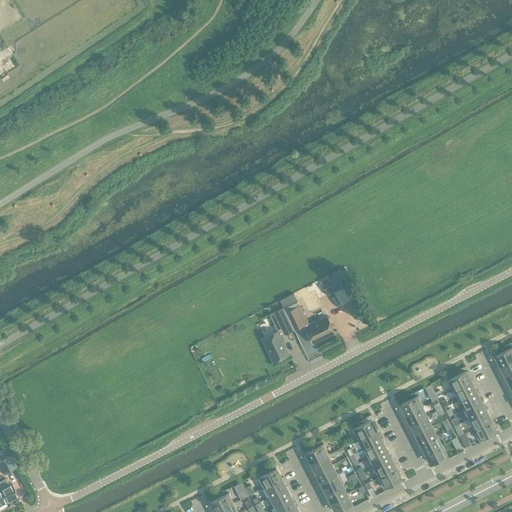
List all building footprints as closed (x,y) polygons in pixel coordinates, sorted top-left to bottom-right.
[(331,285),(322,290),(323,291),(324,293),(324,294),(324,295),(326,297),(352,284),(345,270),(328,279),(331,285)] [(305,287),(305,288),(305,289),(306,289),(306,290),(307,291),(307,292),(308,293),(309,294),(313,293),(313,292),(314,293),(315,294),(315,295),(317,299),(318,299),(319,299),(320,298),(321,297),(322,297),(324,296),(324,295),(324,294),(324,293),(323,291),(322,291),(322,290),(321,287),(320,287),(320,286),(320,285),(319,285),(318,282),(317,281),(316,281),(315,281),(315,282),(314,282),(312,283),(311,283),(311,284),(308,285),(306,286),(305,287)] [(297,301),(284,307),(294,329),(303,325),(304,327),(312,343),(334,332),(326,316),(308,325),(297,301)] [(277,330),(261,338),(273,362),(289,355),(280,335),(294,329),(284,307),(269,314),(277,330)] [(500,366),(511,359),(511,347),(495,356),(500,366)] [(505,376),(511,371),(511,359),(500,366),(505,376)] [(453,390),(471,381),(465,371),(447,380),(453,390)] [(476,391),(471,381),(453,390),(457,400),(476,391)] [(480,400),(476,391),(457,400),(463,410),(465,409),(480,400)] [(400,405),(405,415),(421,406),(421,407),(424,406),(418,395),(400,405)] [(485,410),(480,400),(465,409),(469,418),(485,410)] [(421,407),(421,406),(405,415),(410,424),(426,416),(421,407)] [(490,420),(485,410),(469,418),(474,427),(474,428),(490,420)] [(431,426),(426,416),(410,424),(415,434),(431,426)] [(353,429),(358,439),(376,430),(371,420),(353,429)] [(472,428),(477,439),(495,430),(490,420),(474,428),(474,427),(472,428)] [(436,435),(431,426),(415,434),(420,443),(436,435)] [(365,448),(381,439),(376,430),(358,439),(363,449),(365,448)] [(420,443),(425,453),(441,445),(436,435),(420,443)] [(386,449),(381,439),(365,448),(370,457),(386,449)] [(326,455),(327,456),(329,455),(323,444),(305,453),(311,463),(326,455)] [(441,445),(425,453),(430,463),(446,455),(441,445)] [(391,459),(386,449),(370,457),(375,467),(391,459)] [(1,459),(0,459),(0,467),(3,474),(10,470),(17,467),(10,455),(6,457),(1,459)] [(331,465),(327,456),(326,455),(311,463),(316,473),(331,465)] [(396,468),(391,459),(375,467),(380,476),(396,468)] [(320,483),(336,474),(331,465),(316,473),(320,483)] [(263,488),(265,487),(281,478),(276,468),(258,478),(263,488)] [(386,487),(392,484),(392,483),(401,478),(396,468),(380,476),(377,477),(383,487),(386,486),(386,487)] [(320,483),(325,492),(341,484),(344,483),(338,473),(336,474),(320,483)] [(0,481),(0,489),(7,503),(18,497),(11,484),(10,484),(6,478),(0,481)] [(286,488),(281,478),(265,487),(270,496),(286,488)] [(346,494),(341,484),(325,492),(330,502),(346,494)] [(291,498),(286,488),(270,496),(268,497),(273,507),(275,506),(291,498)] [(211,502),(216,511),(234,503),(229,493),(211,502)] [(346,494),(330,502),(335,511),(351,504),(346,494)] [(275,506),(278,511),(286,511),(296,507),(291,498),(275,506)] [(216,511),(215,511),(238,511),(234,503),(216,511)]
